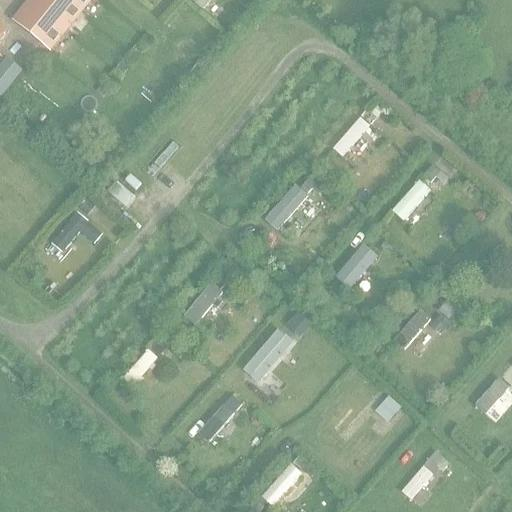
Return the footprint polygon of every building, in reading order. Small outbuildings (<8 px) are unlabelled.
[(33,0),(15,22),(51,51),(92,0),(33,0)] [(191,0),(191,1),(202,11),(211,0),(191,0)] [(0,42),(9,31),(0,23),(0,42)] [(360,119),(334,151),(343,158),(369,127),(360,119)] [(433,167),(423,178),(431,184),(437,178),(444,185),(448,180),(433,167)] [(324,189),(310,177),(301,189),(308,195),(312,190),(319,196),(324,189)] [(116,182),(107,190),(127,207),(135,197),(116,182)] [(419,182),(392,213),(403,222),(430,192),(419,182)] [(297,192),(271,221),(281,229),(286,223),(288,226),(293,220),(290,218),(297,210),(300,213),(305,207),(302,204),(306,200),(297,192)] [(78,214),(52,245),(62,254),(80,233),(95,246),(104,236),(78,214)] [(510,235),(495,222),(460,261),(475,274),(510,235)] [(228,260),(219,271),(230,280),(239,269),(228,260)] [(211,284),(185,318),(196,327),(213,306),(217,309),(221,304),(217,301),(223,294),(211,284)] [(484,315),(495,303),(484,294),(473,306),(484,315)] [(404,351),(431,320),(421,311),(394,342),(404,351)] [(298,314),(287,328),(301,339),(312,325),(298,314)] [(159,357),(170,346),(162,338),(159,341),(156,337),(146,347),(150,352),(152,350),(159,357)] [(282,337),(256,368),(265,375),(292,344),(282,337)] [(158,360),(149,351),(122,380),(131,388),(149,369),(152,372),(156,367),(153,365),(158,360)] [(499,380),(475,407),(485,416),(500,400),(503,403),(508,397),(505,394),(510,389),(499,380)] [(337,437),(371,397),(360,387),(326,427),(337,437)] [(209,444),(242,406),(233,397),(199,435),(209,444)] [(388,397),(376,412),(389,424),(402,409),(388,397)] [(436,453),(402,493),(411,501),(433,476),(432,475),(437,468),(443,473),(449,465),(443,461),(444,460),(436,453)] [(311,478),(316,471),(307,464),(308,463),(299,456),(293,464),(301,470),(311,478)] [(273,508),(302,475),(291,466),(262,499),(273,508)]
